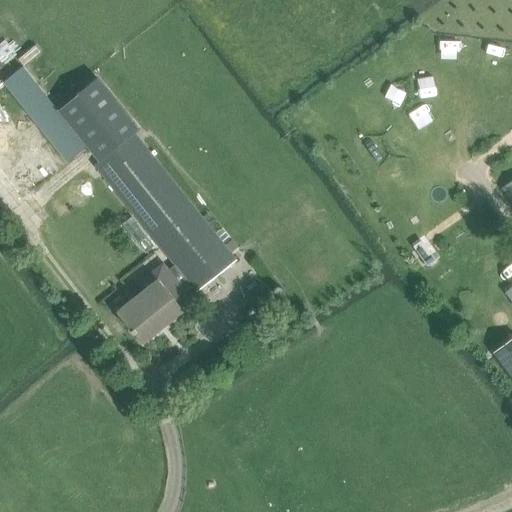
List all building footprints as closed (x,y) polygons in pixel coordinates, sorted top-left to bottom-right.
[(36,2),(0,32),(0,34),(100,159),(95,163),(176,264),(169,270),(164,263),(138,282),(145,290),(117,312),(143,346),(185,312),(175,300),(186,291),(179,283),(187,276),(197,290),(236,259),(231,252),(225,245),(135,132),(140,128),(36,2)] [(446,38),(445,57),(466,59),(467,40),(446,38)] [(502,64),(503,47),(488,46),(487,63),(502,64)] [(407,161),(385,167),(391,185),(412,179),(407,161)] [(511,175),(503,182),(511,195),(511,175)] [(494,213),(482,221),(488,230),(500,222),(494,213)] [(154,245),(130,216),(121,223),(144,252),(154,245)] [(420,239),(412,245),(423,260),(431,253),(420,239)] [(232,240),(225,245),(231,252),(237,247),(232,240)] [(264,293),(251,303),(259,314),(272,303),(264,293)] [(511,378),(511,337),(492,352),(511,378)]
